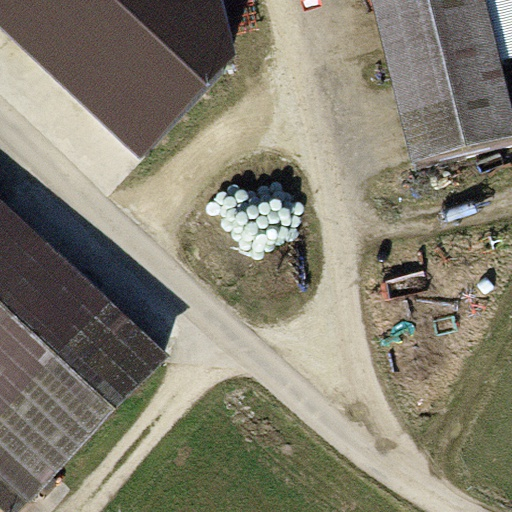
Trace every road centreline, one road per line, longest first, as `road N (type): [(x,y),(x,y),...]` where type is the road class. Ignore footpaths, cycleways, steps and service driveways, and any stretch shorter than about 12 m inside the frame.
road 1 (track): [(0,111),(234,334),(340,416)]
road 2 (track): [(340,416),(353,283),(281,0)]
road 3 (track): [(85,511),(234,334)]
road 4 (track): [(340,416),(467,511)]
